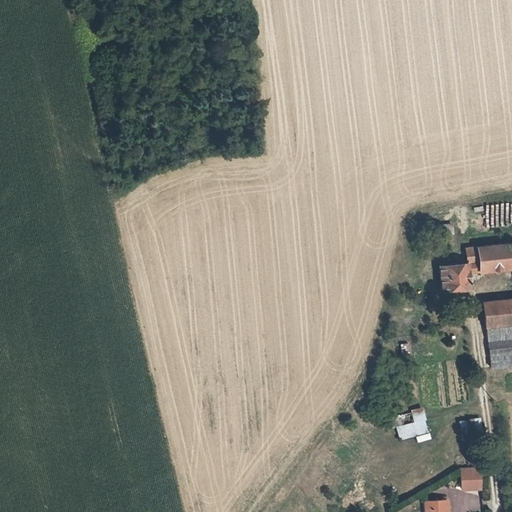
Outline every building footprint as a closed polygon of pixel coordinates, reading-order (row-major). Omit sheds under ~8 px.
[(511,241),(479,246),(480,261),(441,266),(444,292),(471,288),(469,276),(511,270),(511,241)] [(487,328),(511,324),(511,299),(484,303),(486,328),(487,328)] [(398,436),(425,436),(426,410),(398,410),(398,436)] [(482,435),(481,418),(460,420),(461,436),(482,435)] [(417,442),(430,439),(428,433),(416,436),(417,442)] [(468,471),(468,463),(455,471),(455,472),(468,471)] [(477,490),(475,470),(468,471),(455,472),(457,492),(477,490)]
